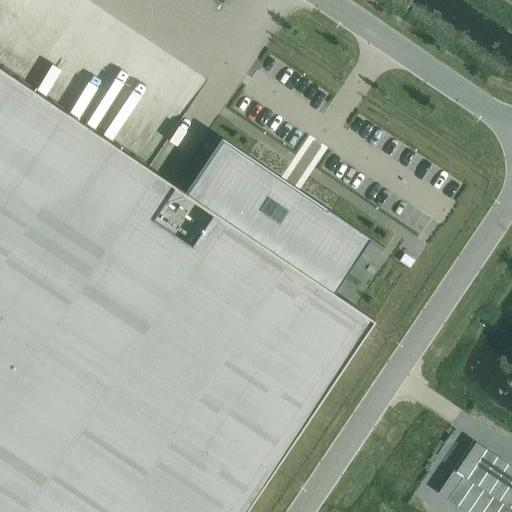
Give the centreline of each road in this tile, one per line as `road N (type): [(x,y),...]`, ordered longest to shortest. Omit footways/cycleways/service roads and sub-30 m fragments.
road 1 (unclassified): [(301,511),(511,194)]
road 2 (unclassified): [(327,0),(511,125)]
